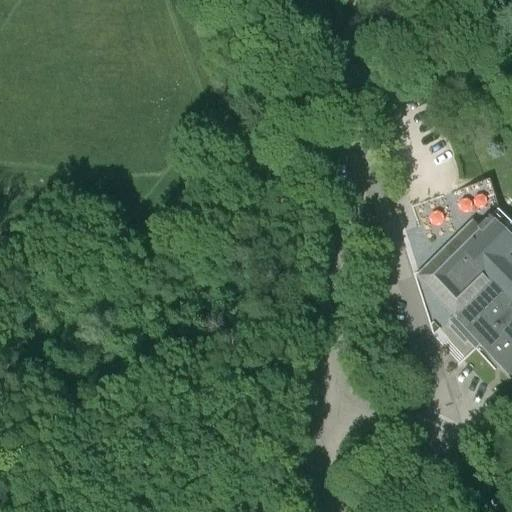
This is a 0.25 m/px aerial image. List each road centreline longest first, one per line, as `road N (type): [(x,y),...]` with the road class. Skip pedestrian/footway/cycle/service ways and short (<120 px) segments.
road 1 (unclassified): [(323,411),(351,154),(312,0)]
road 2 (unclassified): [(480,511),(455,457),(431,441),(377,418),(323,411)]
